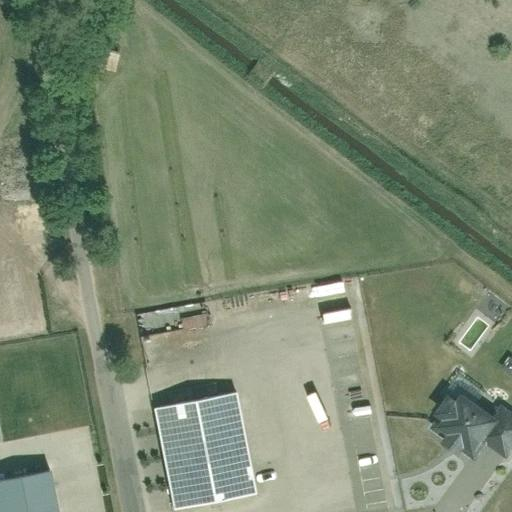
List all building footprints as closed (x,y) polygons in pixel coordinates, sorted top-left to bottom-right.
[(498,322),(509,308),(488,293),(478,307),(498,322)] [(171,340),(172,349),(201,347),(199,314),(180,315),(181,339),(171,340)] [(174,506),(255,490),(234,385),(153,401),(174,506)] [(482,433),(496,415),(460,388),(454,396),(445,390),(432,408),(441,415),(434,425),(442,431),(438,436),(455,448),(461,440),(471,448),(482,433)] [(496,415),(482,433),(506,451),(511,443),(511,407),(505,402),(496,415)] [(0,472),(0,511),(58,511),(50,463),(0,472)]
